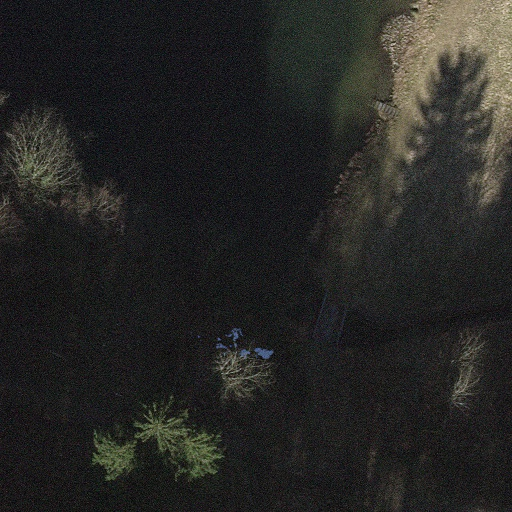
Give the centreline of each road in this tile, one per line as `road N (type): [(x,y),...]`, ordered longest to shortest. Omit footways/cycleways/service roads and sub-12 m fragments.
road 1 (track): [(411,511),(0,388)]
road 2 (track): [(337,296),(466,0)]
road 3 (track): [(357,493),(322,386),(322,347),(337,296)]
